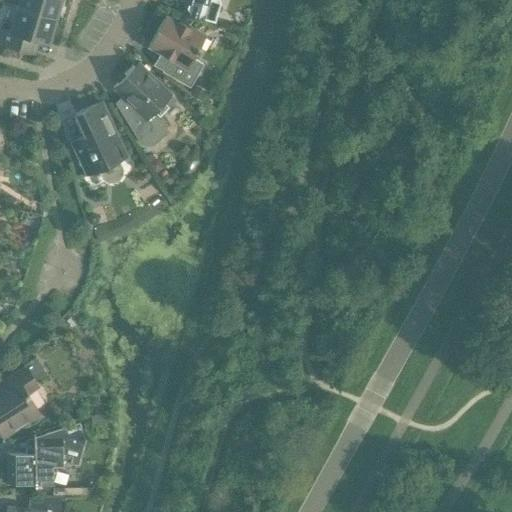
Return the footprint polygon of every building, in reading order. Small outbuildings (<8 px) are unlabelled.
[(58,18),(59,16),(59,13),(59,9),(58,5),(59,0),(18,0),(17,6),(58,18)] [(219,5),(220,3),(219,1),(218,0),(185,0),(182,13),(214,22),(219,5)] [(58,18),(17,6),(11,24),(2,21),(0,27),(0,42),(20,49),(24,35),(47,42),(51,30),(53,28),(55,26),(56,23),(57,21),(58,18)] [(197,47),(204,36),(179,22),(177,25),(164,17),(149,45),(170,57),(162,72),(189,87),(203,64),(191,57),(195,51),(197,53),(200,48),(197,47)] [(157,142),(163,136),(164,134),(165,132),(166,129),(166,127),(166,124),(165,122),(164,119),(162,117),(160,116),(176,99),(138,63),(114,88),(133,107),(123,117),(139,142),(141,144),(143,145),(145,146),(148,146),(150,145),(153,145),(155,144),(157,142)] [(195,86),(190,94),(201,100),(205,92),(195,86)] [(120,175),(120,170),(119,165),(116,160),(126,156),(101,102),(75,114),(85,136),(71,142),(86,174),(98,168),(101,173),(103,178),(107,180),(112,181),(117,179),(120,175)] [(153,161),(148,164),(153,173),(162,167),(159,162),(153,161)] [(0,392),(3,398),(0,399),(0,433),(2,437),(39,413),(27,393),(38,386),(33,378),(44,371),(35,357),(23,365),(24,368),(0,383),(0,392)] [(33,437),(33,445),(34,453),(8,454),(8,484),(34,483),(34,487),(35,487),(35,484),(53,484),(53,465),(79,464),(85,439),(79,422),(33,437)] [(62,511),(65,495),(33,496),(30,510),(7,507),(5,511),(62,511)]
